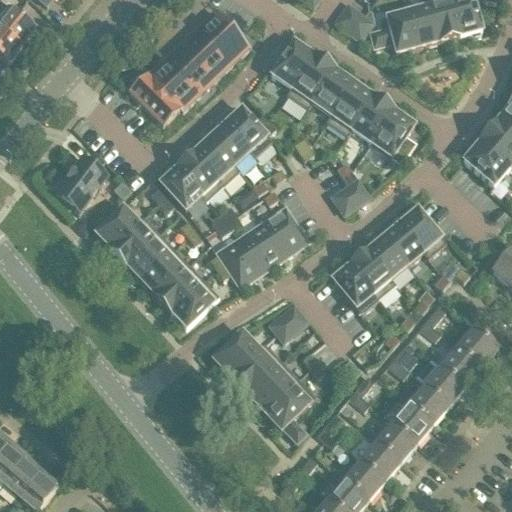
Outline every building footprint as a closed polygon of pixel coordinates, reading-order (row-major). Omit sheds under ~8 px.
[(61,5),(65,0),(29,0),(46,14),(57,1),(61,5)] [(313,14),(314,13),(323,0),(297,0),(297,2),(313,14)] [(466,40),(467,44),(480,40),(479,37),(481,36),(471,0),(446,0),(448,6),(449,6),(459,42),(466,40)] [(36,36),(10,15),(0,6),(0,34),(22,52),(28,45),(30,45),(34,40),(34,37),(36,36)] [(429,11),(438,48),(459,42),(449,6),(448,6),(429,11)] [(408,17),(418,53),(438,48),(429,11),(408,17)] [(213,17),(129,97),(164,135),(200,102),(220,82),(249,55),(213,17)] [(388,34),(370,39),(374,53),(392,48),(396,59),(418,53),(408,17),(386,23),(388,34)] [(22,52),(0,34),(0,63),(7,69),(10,67),(11,67),(16,61),(16,59),(22,52)] [(293,48),(270,81),(290,94),(291,95),(314,62),(305,56),(307,53),(299,47),(297,50),(293,48)] [(286,101),(307,116),(312,109),(311,109),(334,76),(325,69),(327,66),(318,61),(316,64),(314,62),(291,95),(290,94),(286,101)] [(353,89),(334,76),(311,109),(312,109),(330,122),(331,122),(353,89)] [(330,122),(325,128),(347,143),(351,137),(350,136),(373,103),(364,96),(366,94),(358,88),(356,91),(353,89),(331,122),(330,122)] [(370,150),(393,116),(373,103),(350,136),(351,137),(370,150)] [(511,114),(508,112),(493,130),(511,146),(511,114)] [(260,135),(253,128),(241,114),(224,130),(249,158),(254,164),(271,148),(267,143),(260,135)] [(406,143),(414,131),(393,116),(370,150),(401,171),(415,149),(406,143)] [(262,120),(253,128),(260,135),(269,127),(262,120)] [(260,135),(267,143),(276,135),(269,127),(260,135)] [(233,172),(234,171),(249,158),(224,130),(208,144),(233,172)] [(511,146),(493,130),(478,148),(509,173),(511,169),(511,146)] [(293,150),(298,158),(308,152),(303,143),(293,150)] [(192,159),(222,192),(240,177),(234,171),(233,172),(208,144),(192,159)] [(478,148),(463,166),(493,192),(509,173),(478,148)] [(308,152),(298,158),(304,166),(314,160),(308,152)] [(201,200),(200,201),(206,207),(222,192),(192,159),(176,173),(201,200)] [(78,217),(94,197),(106,183),(96,175),(82,165),(58,196),(57,197),(55,199),(71,212),(78,217)] [(341,183),(352,176),(346,168),(336,175),(341,183)] [(184,215),(200,201),(201,200),(176,173),(159,189),(184,215)] [(275,189),(286,182),(280,174),(270,181),(275,189)] [(357,184),(352,176),(341,183),(347,191),(357,184)] [(257,201),(267,194),(262,186),(252,193),(257,201)] [(247,196),(245,203),(248,207),(257,201),(252,193),(247,196)] [(158,210),(166,203),(158,194),(150,201),(158,210)] [(273,196),(263,203),(268,211),(279,205),(273,196)] [(174,212),(166,203),(158,210),(166,219),(174,212)] [(138,229),(137,228),(122,213),(95,239),(110,255),(138,229)] [(230,213),(220,220),(226,228),(236,221),(230,213)] [(285,214),(262,229),(285,264),(308,248),(285,214)] [(417,215),(399,229),(423,258),(422,259),(427,265),(446,250),(417,215)] [(226,228),(220,220),(210,226),(216,235),(226,228)] [(226,228),(231,236),(241,230),(236,221),(226,228)] [(138,229),(110,255),(125,271),(158,239),(143,223),(137,228),(138,229)] [(84,224),(75,233),(82,240),(92,232),(84,224)] [(187,242),(195,236),(188,227),(179,233),(187,242)] [(221,243),(231,236),(226,228),(216,235),(221,243)] [(285,264),(262,229),(240,243),(263,278),(285,264)] [(382,243),(406,272),(422,259),(423,258),(399,229),(382,243)] [(195,236),(187,242),(194,252),(202,246),(195,236)] [(158,239),(125,271),(140,287),(173,255),(158,239)] [(218,260),(224,270),(231,280),(240,293),(263,278),(240,243),(217,259),(218,260)] [(391,285),(406,272),(382,243),(366,257),(390,286),(391,285)] [(511,293),(511,291),(511,252),(491,277),(511,293)] [(155,302),(188,271),(173,255),(140,287),(155,302)] [(349,270),(378,306),(396,291),(391,285),(390,286),(366,257),(349,270)] [(224,270),(218,260),(209,266),(216,276),(224,270)] [(222,286),(231,280),(224,270),(216,276),(222,286)] [(361,320),(378,306),(349,270),(331,285),(361,320)] [(198,292),(203,286),(188,271),(155,302),(170,318),(198,292)] [(463,288),(469,280),(460,273),(454,280),(463,288)] [(441,296),(449,287),(441,280),(433,289),(441,296)] [(219,303),(203,286),(198,292),(170,318),(186,334),(219,303)] [(421,304),(413,313),(420,320),(428,310),(421,304)] [(425,325),(433,332),(445,318),(438,311),(425,325)] [(406,337),(414,327),(407,321),(399,330),(406,337)] [(276,339),(286,331),(279,323),(270,331),(276,339)] [(441,339),(433,332),(425,325),(419,333),(435,347),(441,339)] [(293,340),(286,331),(276,339),(283,347),(293,340)] [(457,352),(482,374),(499,354),(473,333),(457,352)] [(229,384),(259,355),(259,354),(242,336),(212,365),(229,384)] [(391,354),(399,345),(391,339),(384,348),(391,354)] [(393,363),(401,370),(413,355),(406,349),(393,363)] [(259,354),(259,355),(229,384),(246,401),(281,368),(264,350),(259,354)] [(440,371),(466,393),(482,374),(457,352),(440,371)] [(309,374),(317,368),(310,359),(302,365),(309,374)] [(409,377),(401,370),(393,363),(387,370),(403,384),(409,377)] [(298,385),(281,368),(246,401),(263,419),(298,385)] [(324,377),(317,368),(309,374),(316,384),(324,377)] [(450,411),(466,393),(440,371),(424,390),(450,411)] [(354,396),(361,402),(374,387),(367,381),(354,396)] [(304,442),(290,427),(315,404),(298,385),(263,419),(280,437),(281,436),(294,450),(304,442)] [(408,409),(434,430),(450,411),(424,390),(408,409)] [(370,409),(361,402),(354,396),(348,403),(364,417),(370,409)] [(418,449),(434,430),(408,409),(392,428),(418,449)] [(322,433),(330,439),(343,424),(335,418),(322,433)] [(376,446),(402,468),(418,449),(392,428),(376,446)] [(338,447),(330,439),(322,433),(316,440),(332,454),(338,447)] [(0,461),(12,447),(0,436),(0,461)] [(386,487),(402,468),(376,446),(360,465),(386,487)] [(0,488),(3,491),(29,461),(12,447),(0,461),(0,488)] [(16,510),(46,475),(29,461),(3,491),(16,502),(12,506),(16,510)] [(304,483),(317,468),(310,462),(297,477),(304,483)] [(344,484),(370,505),(386,487),(360,465),(344,484)] [(46,475),(16,510),(18,511),(19,511),(23,508),(27,511),(43,511),(63,489),(46,475)] [(287,503),(301,487),(294,481),(280,497),(287,503)] [(339,511),(364,511),(370,505),(344,484),(328,503),(339,511)] [(339,511),(328,503),(320,511),(339,511)]
